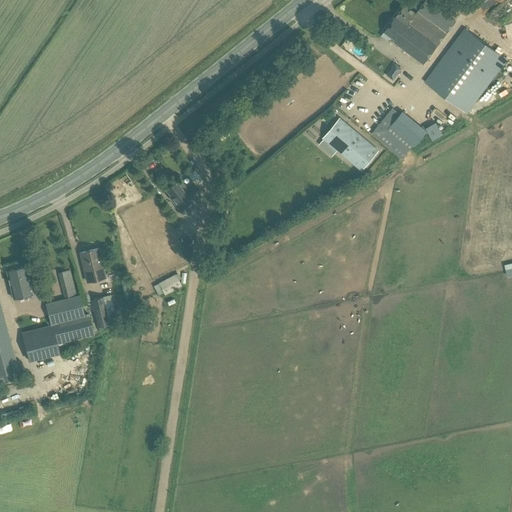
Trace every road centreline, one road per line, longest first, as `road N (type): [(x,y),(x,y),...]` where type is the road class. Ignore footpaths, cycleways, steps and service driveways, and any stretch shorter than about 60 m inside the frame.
road 1 (track): [(159,511),(209,188),(170,126)]
road 2 (primary): [(0,216),(89,170),(304,0)]
